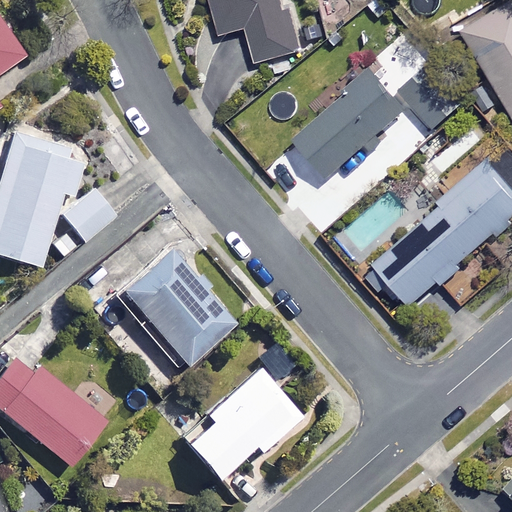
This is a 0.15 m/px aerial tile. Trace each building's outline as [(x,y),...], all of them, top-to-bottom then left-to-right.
[(285,7),(282,8),(279,0),(207,0),(218,34),(243,27),(254,62),(298,49),(285,7)] [(511,0),(501,0),(458,26),(511,117),(511,0)] [(0,67),(21,52),(0,21),(0,67)] [(427,66),(397,91),(431,132),(461,106),(427,66)] [(402,107),(367,68),(290,136),(324,175),(402,107)] [(77,171),(80,162),(58,155),(62,142),(10,126),(0,157),(0,252),(36,264),(54,208),(79,239),(111,213),(77,171)] [(511,209),(511,185),(485,156),(369,261),(409,304),(511,209)] [(231,319),(164,242),(114,285),(180,362),(231,319)] [(0,409),(65,462),(101,417),(35,364),(29,371),(9,355),(5,361),(0,357),(0,409)] [(296,412),(255,363),(200,410),(205,416),(179,438),(209,473),(249,439),(255,447),(296,412)] [(511,478),(503,488),(511,495),(511,478)]
